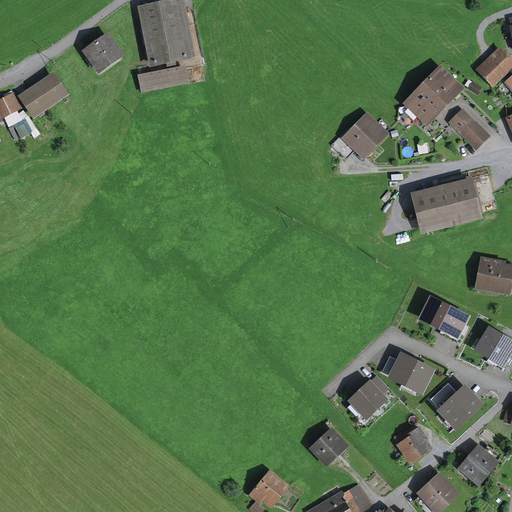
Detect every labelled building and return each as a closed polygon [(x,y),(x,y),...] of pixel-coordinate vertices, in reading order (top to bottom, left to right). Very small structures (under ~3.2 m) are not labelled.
[(140,9),(151,65),(189,58),(178,2),(140,9)] [(106,38),(86,52),(99,71),(120,57),(106,38)] [(511,65),(498,52),(480,70),(493,84),(511,65)] [(184,69),(140,78),(143,91),(187,82),(184,69)] [(440,70),(423,86),(443,106),(460,90),(440,70)] [(67,94),(53,74),(20,97),(34,117),(67,94)] [(423,86),(407,103),(427,123),(443,106),(423,86)] [(13,93),(0,99),(0,104),(7,117),(22,109),(13,93)] [(486,136),(462,113),(451,123),(475,147),(486,136)] [(385,134),(367,117),(346,138),(363,155),(385,134)] [(415,196),(423,230),(477,217),(469,183),(415,196)] [(502,264),(483,260),(478,287),(508,292),(511,271),(511,268),(502,267),(502,264)] [(431,301),(423,319),(458,336),(467,319),(431,301)] [(511,345),(490,332),(479,351),(504,366),(511,353),(511,345)] [(402,357),(392,378),(421,392),(431,372),(402,357)] [(370,385),(352,402),(367,418),(385,401),(370,385)] [(435,400),(443,408),(457,396),(449,387),(435,400)] [(443,408),(440,411),(456,429),(481,405),(466,388),(457,396),(443,408)] [(426,439),(419,429),(407,437),(408,440),(400,445),(411,462),(430,450),(424,441),(426,439)] [(331,433),(314,449),(327,463),(345,447),(331,433)] [(479,448),(462,468),(479,483),(497,463),(479,448)] [(286,488),(270,475),(252,495),(260,501),(263,498),(271,505),(286,488)] [(440,477),(420,494),(436,511),(456,495),(440,477)] [(341,495),(311,511),(360,511),(369,507),(358,489),(343,498),(341,495)]
